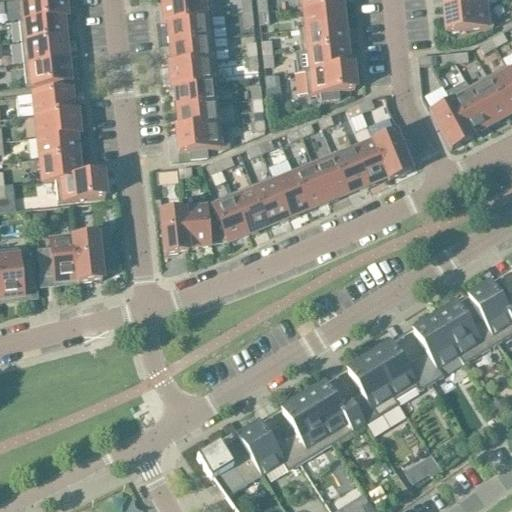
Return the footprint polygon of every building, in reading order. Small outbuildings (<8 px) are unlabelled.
[(65,19),(64,6),(63,0),(36,0),(15,2),(18,24),(65,19)] [(208,0),(192,0),(161,3),(161,6),(162,13),(163,25),(210,20),(208,0)] [(340,6),(339,0),(295,0),(296,11),(340,6)] [(489,7),(483,7),(482,0),(444,0),(445,11),(442,12),(489,7)] [(266,14),(265,1),(255,2),(257,15),(266,14)] [(251,16),(249,3),(240,4),(241,17),(251,16)] [(343,28),(340,6),(296,11),(296,12),(302,11),(305,31),(299,32),(343,28)] [(492,30),(489,7),(442,12),(444,35),(492,30)] [(258,28),(267,27),(266,14),(257,15),(258,28)] [(252,29),(251,16),(241,17),(243,30),(252,29)] [(65,20),(65,19),(18,24),(20,46),(64,41),(62,20),(65,20)] [(210,20),(163,25),(163,26),(167,26),(169,47),(213,42),(210,20)] [(345,49),(343,28),(299,32),(301,54),(345,49)] [(506,45),(501,36),(490,43),(494,51),(506,45)] [(66,62),(64,41),(20,46),(22,67),(66,62)] [(171,67),(168,68),(215,63),(213,42),(169,47),(171,67)] [(494,51),(490,43),(478,49),(483,57),(494,51)] [(271,57),(269,44),(260,45),(261,58),(271,57)] [(255,59),(254,46),(245,47),(246,60),(255,59)] [(309,75),(347,71),(347,70),(345,49),(301,54),(301,55),(307,54),(309,74),(309,75)] [(454,67),(466,65),(466,56),(453,57),(454,67)] [(263,71),(272,70),(271,57),(261,58),(263,71)] [(454,67),(453,57),(440,59),(441,68),(454,67)] [(247,73),(257,72),(255,59),(246,60),(247,73)] [(417,61),(417,70),(430,69),(429,60),(417,61)] [(69,85),(69,84),(68,84),(66,62),(22,67),(25,90),(69,85)] [(215,63),(168,68),(170,90),(217,85),(215,63)] [(511,83),(504,69),(485,80),(506,118),(511,115),(511,83)] [(309,74),(303,75),(306,96),(306,98),(319,97),(319,105),(339,103),(338,95),(353,93),(352,79),(348,80),(347,73),(351,72),(351,70),(347,70),(347,71),(309,75),(309,74)] [(265,92),(274,91),(273,79),(264,80),(265,92)] [(506,118),(485,80),(466,90),(488,131),(489,131),(488,128),(506,118)] [(217,85),(170,90),(170,91),(174,91),(176,111),(214,107),(212,87),(218,86),(217,85)] [(260,102),(259,90),(249,91),(251,103),(260,102)] [(488,131),(466,90),(465,90),(468,96),(451,105),(448,100),(447,100),(470,142),(469,139),(487,129),(488,131)] [(75,114),(72,115),(70,94),(70,93),(32,97),(34,119),(76,115),(75,114)] [(450,153),(468,143),(470,142),(447,100),(427,111),(450,153)] [(261,115),(260,102),(251,103),(252,116),(261,115)] [(373,112),(369,103),(357,108),(361,117),(373,112)] [(176,111),(178,132),(216,129),(214,107),(176,111)] [(361,117),(357,108),(345,113),(349,121),(361,117)] [(78,137),(78,135),(76,115),(34,119),(37,141),(78,137)] [(332,128),(329,119),(317,124),(320,133),(332,128)] [(251,135),(263,133),(262,124),(250,125),(251,135)] [(312,136),(309,127),(297,132),(300,141),(312,136)] [(178,132),(175,133),(175,135),(179,135),(180,142),(176,143),(177,156),(189,155),(189,162),(206,160),(205,153),(219,152),(216,129),(178,132)] [(300,141),(297,132),(285,137),(289,146),(300,141)] [(77,159),(74,138),(78,137),(37,141),(39,163),(77,159)] [(393,137),(373,145),(370,140),(388,184),(409,175),(393,137)] [(388,184),(370,140),(372,145),(352,153),(350,148),(367,191),(368,191),(367,188),(386,181),(387,184),(388,184)] [(272,152),(269,144),(257,149),(260,157),(272,152)] [(367,191),(350,148),(349,148),(352,154),(333,161),(330,156),(346,197),(366,189),(367,191)] [(260,157),(257,149),(245,154),(248,162),(260,157)] [(346,197),(330,156),(329,156),(332,162),(313,170),(310,164),(327,207),(328,207),(327,205),(346,197)] [(79,180),(77,159),(39,163),(41,184),(101,178),(101,177),(79,180)] [(232,169),(229,160),(217,165),(220,174),(232,169)] [(327,207),(310,164),(309,164),(312,170),(292,178),(290,172),(306,213),(326,205),(327,208),(327,207)] [(220,174),(217,165),(205,170),(208,179),(220,174)] [(178,182),(191,180),(190,171),(177,172),(178,182)] [(306,213),(290,172),(289,173),(292,178),(273,186),(271,180),(270,180),(288,224),(288,223),(287,221),(306,213)] [(169,175),(156,176),(157,186),(170,184),(169,175)] [(104,200),(101,178),(41,184),(41,185),(54,184),(56,205),(104,200)] [(288,224),(270,180),(250,189),(266,229),(286,221),(287,224),(288,224)] [(266,229),(250,189),(230,197),(247,240),(248,240),(247,237),(266,229)] [(247,240),(230,197),(210,205),(209,205),(225,245),(226,246),(246,238),(247,240)] [(225,245),(209,205),(181,208),(186,255),(187,255),(186,252),(208,249),(208,247),(225,245)] [(163,258),(184,256),(186,255),(181,208),(158,210),(163,258)] [(45,214),(31,215),(32,229),(46,228),(45,214)] [(76,286),(100,284),(100,275),(113,274),(108,231),(71,235),(76,286)] [(76,286),(71,235),(70,235),(71,242),(48,245),(49,251),(36,253),(39,281),(52,279),(53,286),(63,285),(63,288),(76,286)] [(32,264),(18,265),(17,252),(0,253),(0,305),(12,304),(12,301),(22,300),(21,293),(35,292),(32,264)] [(511,304),(504,309),(490,287),(491,286),(490,285),(467,299),(496,347),(511,337),(511,304)] [(496,347),(467,299),(465,300),(466,301),(467,301),(481,323),(470,330),(457,307),(457,305),(433,319),(462,368),(496,347)] [(462,368),(433,319),(410,333),(411,335),(412,334),(426,357),(415,363),(430,387),(443,380),(438,371),(457,360),(462,368)] [(405,370),(391,347),(392,347),(391,345),(368,359),(394,403),(415,391),(417,395),(430,387),(415,363),(405,370)] [(394,403),(368,359),(344,373),(345,375),(346,374),(360,397),(349,404),(364,428),(396,408),(394,404),(394,403)] [(339,410),(325,387),(326,387),(325,385),(302,399),(332,447),(364,428),(349,404),(339,410)] [(332,447),(302,399),(279,413),(280,415),(281,414),(294,437),(284,443),(299,467),(332,447)] [(493,417),(484,423),(492,436),(501,430),(493,417)] [(261,479),(281,467),(286,475),(299,467),(284,443),(274,450),(260,427),(261,426),(260,425),(237,439),(261,479)] [(261,479),(237,439),(219,450),(218,448),(196,461),(209,484),(212,482),(225,501),(261,479)] [(408,496),(394,476),(387,481),(401,501),(408,497),(408,496)]
